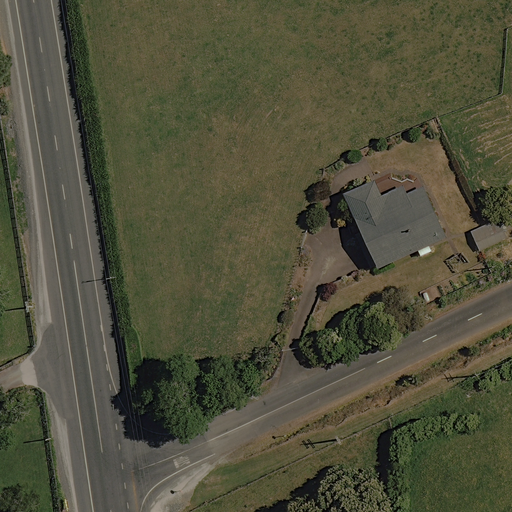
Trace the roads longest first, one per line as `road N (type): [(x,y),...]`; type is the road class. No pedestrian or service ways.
road 1 (primary): [(107,480),(33,0)]
road 2 (unclassified): [(107,480),(135,475),(511,297)]
